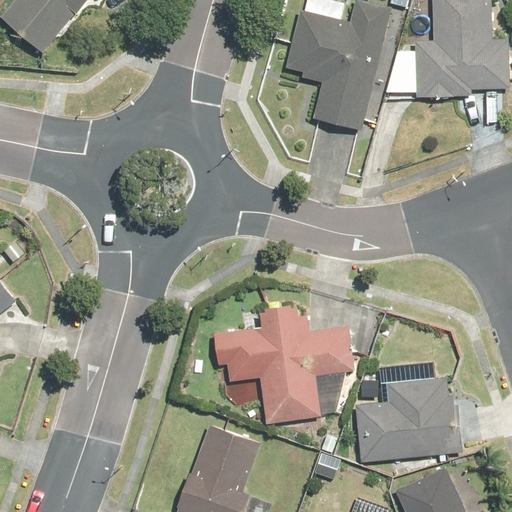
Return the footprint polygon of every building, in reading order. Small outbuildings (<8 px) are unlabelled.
[(16,0),(0,20),(0,26),(45,64),(98,0),(16,0)] [(314,126),(357,139),(395,14),(359,3),(356,13),(312,0),(307,0),(285,76),(325,88),(314,126)] [(416,39),(417,103),(511,102),(511,92),(511,0),(432,0),(433,39),(416,39)] [(0,317),(24,299),(0,267),(0,317)] [(254,299),(263,421),(323,417),(320,372),(353,370),(350,325),(319,327),(316,294),(254,299)] [(353,405),(358,463),(466,453),(459,372),(385,379),(387,402),(353,405)] [(237,511),(264,441),(205,420),(171,511),(237,511)] [(465,511),(445,465),(393,488),(403,511),(499,511),(496,506),(482,511),(465,511)] [(340,511),(302,499),(297,511),(340,511)]
